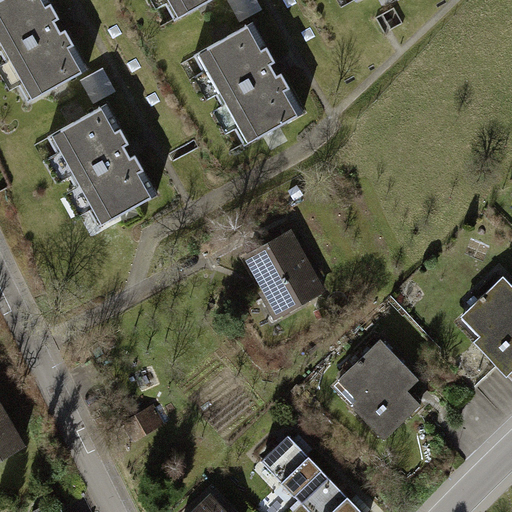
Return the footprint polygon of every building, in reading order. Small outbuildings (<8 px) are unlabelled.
[(43,0),(0,0),(0,50),(28,99),(83,67),(58,23),(43,0)] [(162,0),(171,17),(204,0),(162,0)] [(252,25),(195,54),(240,142),(297,113),(252,25)] [(86,77),(94,101),(117,94),(109,70),(86,77)] [(105,106),(49,136),(97,225),(153,195),(105,106)] [(299,234),(250,261),(285,323),(333,297),(299,234)] [(511,280),(506,275),(465,321),(485,338),(476,348),(511,380),(511,379),(511,280)] [(374,337),(334,382),(352,398),(343,409),(380,440),(415,400),(407,392),(420,377),(374,337)] [(149,405),(117,424),(129,444),(161,425),(149,405)] [(0,461),(25,447),(0,406),(0,461)] [(282,433),(255,460),(295,501),(322,474),(282,433)] [(359,511),(322,474),(295,501),(305,511),(359,511)] [(224,511),(206,494),(187,511),(224,511)]
